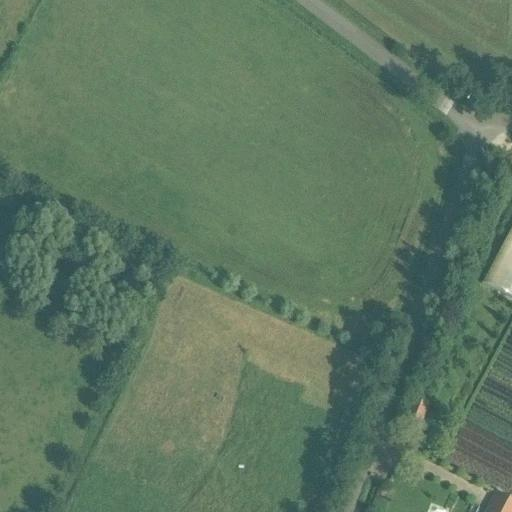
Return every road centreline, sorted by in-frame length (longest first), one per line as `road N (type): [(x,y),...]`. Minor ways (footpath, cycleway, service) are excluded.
road 1 (unclassified): [(350,511),(477,124)]
road 2 (unclassified): [(300,0),(477,124)]
